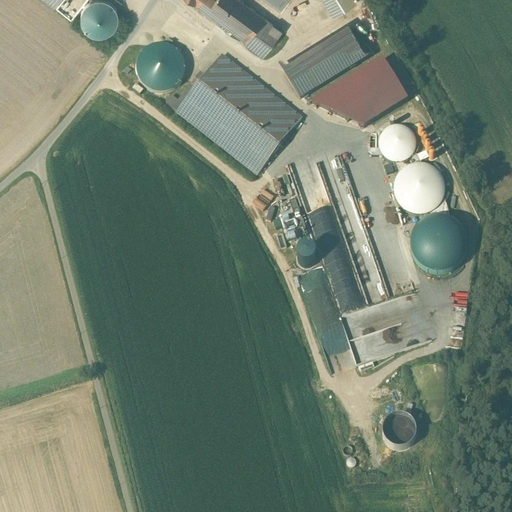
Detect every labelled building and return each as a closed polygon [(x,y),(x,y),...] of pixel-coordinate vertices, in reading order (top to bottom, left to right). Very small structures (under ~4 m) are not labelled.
[(105,0),(92,0),(93,0),(91,1),(89,2),(87,4),(85,5),(83,8),(82,11),(81,14),(81,16),(81,18),(81,20),(81,21),(82,23),(83,26),(84,28),(86,30),(87,32),(89,33),(91,34),(94,35),(97,36),(100,36),(103,36),(105,35),(108,34),(110,33),(112,31),(114,29),(115,27),(116,25),(117,23),(118,21),(118,18),(118,15),(118,14),(117,12),(117,11),(116,9),(115,7),(113,5),(112,4),(110,2),(108,1),(105,0)] [(257,12),(241,0),(215,0),(215,1),(213,0),(188,0),(238,37),(257,12)] [(266,0),(281,11),(288,0),(266,0)] [(355,2),(354,0),(324,0),(333,15),(355,2)] [(282,30),(257,12),(238,37),(245,42),(244,42),(262,56),(282,30)] [(353,31),(301,63),(317,89),(369,57),(353,31)] [(155,94),(161,94),(167,94),(172,91),(177,88),(181,83),(184,78),(185,72),(184,66),(183,60),(179,55),(175,51),(170,48),(164,46),(158,46),(152,48),(146,51),(142,55),(139,60),(137,66),(137,72),(138,78),(140,83),(144,88),(149,91),(155,94)] [(301,120),(221,58),(177,114),(257,177),(301,120)] [(361,129),(412,102),(389,59),(318,98),(328,116),(339,110),(346,122),(355,117),(361,129)] [(340,87),(337,81),(316,91),(318,97),(340,87)] [(392,164),(396,165),(399,165),(402,165),(404,164),(406,163),(408,162),(410,161),(412,158),(415,155),(416,151),(416,147),(416,143),(415,139),(413,136),(410,133),(407,131),(404,129),(400,128),(396,128),(392,129),(389,130),(385,133),(383,135),(381,139),(379,143),(379,146),(379,150),(380,154),(382,158),(385,160),(388,163),(392,164)] [(408,162),(406,163),(404,164),(402,165),(399,165),(396,165),(400,175),(402,173),(404,171),(407,169),(412,167),(416,166),(412,158),(410,161),(408,162)] [(420,166),(416,166),(412,167),(407,169),(404,171),(402,173),(400,175),(397,179),(395,183),(394,187),(394,191),(394,195),(395,200),(397,204),(399,207),(402,210),(405,213),(409,215),(413,217),(417,217),(422,217),(426,217),(430,215),(434,213),(437,210),(440,207),(442,203),(444,199),(445,195),(445,191),(445,187),(443,183),(442,179),(439,175),(436,172),(432,170),(429,168),(424,167),(420,166)] [(295,194),(288,177),(282,179),(289,196),(295,194)] [(295,200),(289,202),(293,213),(298,211),(295,200)] [(309,245),(299,260),(315,272),(325,257),(309,245)] [(325,347),(333,374),(383,359),(376,335),(374,335),(364,338),(355,311),(354,322),(346,321),(345,330),(346,333),(346,334),(350,346),(341,348),(347,349),(345,359),(344,354),(332,352),(333,348),(325,347)]
